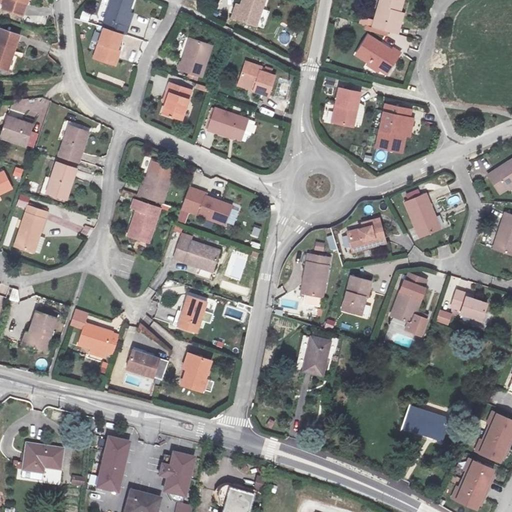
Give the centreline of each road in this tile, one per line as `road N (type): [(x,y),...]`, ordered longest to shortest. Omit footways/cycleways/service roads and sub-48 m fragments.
road 1 (tertiary): [(422,511),(234,438)]
road 2 (residential): [(234,438),(270,259)]
road 3 (residential): [(290,190),(127,121)]
road 4 (residential): [(454,155),(422,65),(443,0)]
road 5 (tertiary): [(154,413),(0,378)]
road 6 (residential): [(127,121),(82,90),(66,0)]
road 7 (residential): [(127,121),(110,164),(94,260)]
road 8 (residential): [(127,121),(175,0)]
